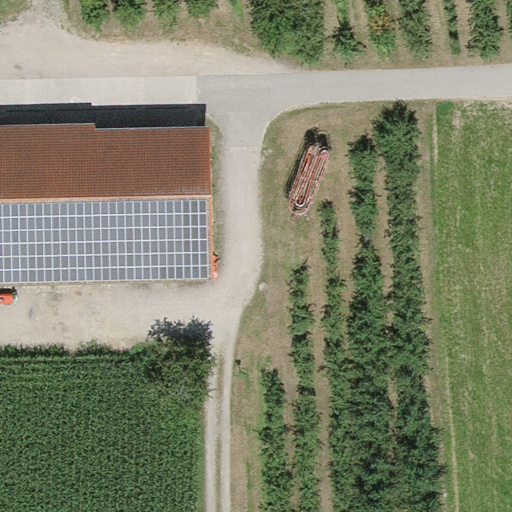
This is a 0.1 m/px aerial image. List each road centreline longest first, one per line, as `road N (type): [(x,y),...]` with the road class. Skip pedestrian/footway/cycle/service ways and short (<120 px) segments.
road 1 (unclassified): [(0,69),(511,72)]
road 2 (track): [(208,511),(210,292)]
